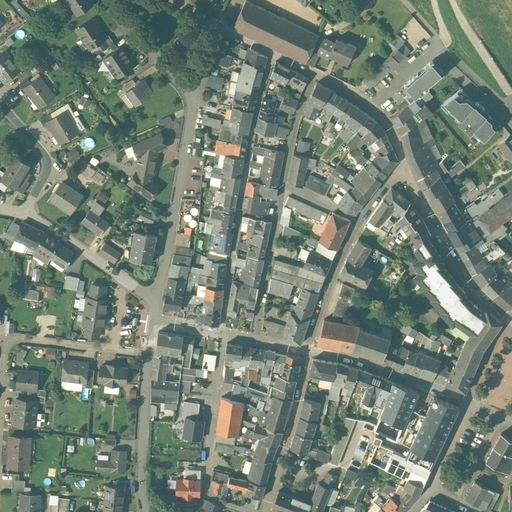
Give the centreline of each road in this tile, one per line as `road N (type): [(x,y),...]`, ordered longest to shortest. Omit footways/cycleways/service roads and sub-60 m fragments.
road 1 (residential): [(272,52),(237,212),(222,334)]
road 2 (residential): [(314,73),(293,127),(256,340)]
road 3 (residential): [(403,169),(352,229),(309,351)]
road 4 (residential): [(222,334),(204,484),(223,504),(248,511)]
road 5 (residential): [(192,97),(157,298)]
road 6 (residential): [(511,127),(433,52),(370,106)]
road 7 (residential): [(403,169),(448,256),(508,320)]
road 8 (residential): [(309,351),(263,511)]
road 9 (residential): [(309,351),(467,402)]
road 10 (residential): [(22,214),(157,298)]
road 11 (residential): [(142,511),(148,354)]
road 12 (residential): [(4,338),(148,354)]
road 13 (residential): [(105,0),(192,97)]
road 14 (residential): [(0,105),(46,165),(22,214)]
